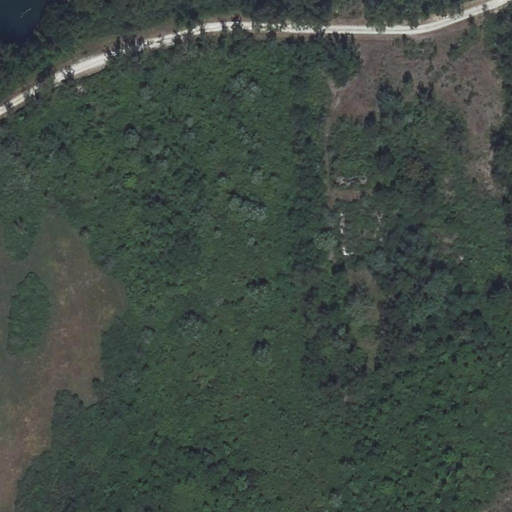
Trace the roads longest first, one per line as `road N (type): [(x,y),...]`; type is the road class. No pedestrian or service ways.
road 1 (track): [(0,110),(123,52),(212,26),(417,29),(504,0)]
road 2 (track): [(397,30),(377,46),(328,124),(332,257),(381,313),(380,338)]
